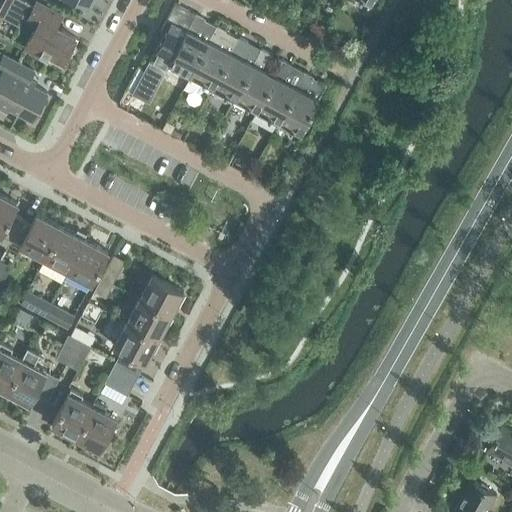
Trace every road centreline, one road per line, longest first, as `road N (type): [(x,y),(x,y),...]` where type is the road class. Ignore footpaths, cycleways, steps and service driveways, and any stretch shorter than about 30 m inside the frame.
road 1 (secondary): [(371,405),(511,153)]
road 2 (residential): [(232,270),(264,211),(261,193),(85,100)]
road 3 (residential): [(232,270),(46,173)]
road 4 (residential): [(402,511),(479,369),(511,385)]
road 5 (residential): [(164,399),(232,270)]
road 6 (residential): [(338,66),(211,0)]
road 7 (secondary): [(371,405),(332,443),(294,511)]
